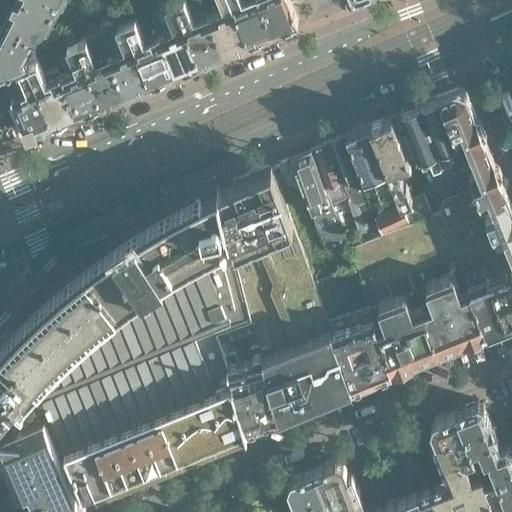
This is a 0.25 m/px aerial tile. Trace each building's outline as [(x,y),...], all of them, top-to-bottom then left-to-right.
[(44,23),(51,8),(34,0),(13,0),(3,21),(32,35),(35,28),(44,23)] [(61,0),(62,1),(62,0),(34,0),(51,8),(55,0),(61,0)] [(199,60),(174,0),(173,0),(165,4),(173,24),(171,31),(160,36),(175,70),(199,60)] [(224,49),(209,15),(198,20),(191,16),(184,0),(174,0),(199,60),(224,49)] [(248,39),(232,0),(220,0),(222,3),(220,11),(209,15),(224,49),(248,39)] [(273,29),(261,0),(232,0),(248,39),(273,29)] [(298,18),(290,0),(261,0),(273,29),(298,18)] [(175,70),(160,36),(149,40),(142,37),(134,17),(125,21),(150,80),(175,70)] [(25,47),(32,35),(3,21),(0,26),(0,67),(2,73),(27,62),(29,61),(24,48),(25,47)] [(150,80),(125,21),(116,25),(119,33),(104,40),(107,48),(125,91),(150,80)] [(125,91),(107,48),(93,54),(82,28),(72,32),(75,41),(101,101),(125,91)] [(101,101),(75,41),(65,46),(74,66),(71,73),(61,77),(76,111),(101,101)] [(76,111),(61,77),(51,81),(45,77),(37,57),(29,61),(27,62),(52,121),(76,111)] [(52,121),(27,62),(2,73),(27,132),(52,122),(52,121)] [(492,155),(484,136),(475,112),(466,90),(464,87),(459,85),(438,93),(455,138),(468,170),(481,203),(507,192),(502,179),(492,155)] [(455,138),(438,93),(418,102),(439,158),(449,154),(445,142),(455,138)] [(439,158),(418,102),(400,109),(416,154),(425,151),(428,149),(432,160),(439,158)] [(397,169),(411,164),(391,113),(370,122),(396,186),(402,202),(409,218),(429,210),(422,192),(411,197),(405,180),(402,181),(397,169)] [(396,186),(370,122),(346,132),(365,176),(374,172),(382,191),(396,186)] [(356,174),(340,134),(325,141),(340,181),(347,178),(352,192),(349,193),(354,203),(364,199),(360,188),(361,188),(356,174)] [(341,201),(334,183),(340,181),(325,141),(310,147),(326,191),(332,204),(335,209),(350,243),(363,238),(359,228),(353,230),(341,201)] [(326,191),(310,147),(291,156),(309,206),(313,218),(335,209),(332,204),(326,191)] [(427,158),(425,151),(416,154),(419,161),(427,158)] [(299,210),(309,206),(291,156),(271,164),(295,229),(308,264),(317,260),(310,240),(309,241),(299,210)] [(457,174),(452,161),(442,165),(447,178),(457,174)] [(352,384),(314,281),(308,264),(295,229),(271,164),(219,186),(256,329),(260,343),(278,414),(352,384)] [(498,246),(481,203),(468,170),(457,174),(447,178),(429,186),(438,210),(455,252),(469,288),(486,330),(511,319),(511,280),(506,266),(498,246)] [(221,341),(241,334),(256,329),(219,186),(219,185),(217,186),(217,187),(199,196),(182,205),(170,211),(153,221),(143,227),(132,234),(122,241),(112,248),(106,231),(70,246),(93,262),(79,272),(66,283),(52,295),(43,304),(38,308),(24,321),(15,330),(7,340),(0,346),(0,393),(14,405),(23,412),(46,402),(51,413),(85,492),(86,493),(87,492),(121,478),(119,472),(171,452),(173,457),(188,451),(186,445),(211,435),(211,434),(243,421),(246,428),(247,427),(225,355),(221,341)] [(511,205),(507,192),(481,203),(498,246),(508,242),(511,253),(511,205)] [(409,218),(402,202),(375,215),(381,230),(409,218)] [(455,252),(438,210),(351,245),(365,288),(455,252)] [(376,326),(356,268),(314,281),(352,384),(390,369),(376,326)] [(486,330),(469,288),(461,291),(454,275),(449,271),(439,276),(463,340),(486,330)] [(463,340),(439,276),(427,280),(425,286),(432,303),(422,307),(438,350),(463,340)] [(438,350),(422,307),(413,311),(406,294),(400,291),(391,295),(415,359),(438,350)] [(390,369),(415,359),(391,295),(379,299),(378,304),(385,322),(376,326),(390,369)] [(278,414),(260,343),(252,346),(256,360),(240,365),(236,351),(225,355),(247,427),(278,414)] [(0,511),(15,511),(7,488),(0,468),(0,467),(0,422),(14,405),(0,393),(0,511)] [(500,443),(484,401),(484,400),(477,398),(455,407),(455,408),(473,452),(476,459),(489,453),(498,450),(500,443)] [(473,452),(455,408),(445,412),(445,411),(433,416),(430,424),(435,436),(431,437),(441,461),(442,461),(459,454),(461,457),(464,456),(473,452)] [(85,492),(51,413),(0,436),(0,448),(16,484),(7,488),(15,511),(41,511),(79,495),(85,492)] [(511,445),(511,443),(505,440),(505,441),(500,443),(498,450),(489,453),(496,470),(483,476),(494,505),(497,511),(511,511),(511,509),(510,505),(511,504),(511,445)] [(494,505),(483,476),(480,469),(470,472),(464,456),(461,457),(459,454),(442,461),(447,473),(444,480),(432,485),(442,511),(481,511),(481,510),(494,505)] [(361,494),(351,470),(348,471),(343,459),(335,456),(323,461),(313,465),(331,510),(340,506),(345,504),(344,500),(359,495),(361,494)] [(325,511),(331,510),(313,465),(303,470),(302,469),(290,474),(287,482),(292,494),(288,495),(295,511),(315,511),(316,511),(315,511),(325,511)] [(442,511),(432,485),(431,484),(419,489),(418,488),(407,493),(414,511),(442,511)] [(414,511),(407,493),(396,497),(396,498),(383,503),(384,505),(386,511),(414,511)] [(85,511),(86,511),(82,503),(79,495),(41,511),(85,511)] [(386,511),(384,505),(372,510),(364,507),(359,495),(344,500),(345,504),(340,506),(342,511),(386,511)]
